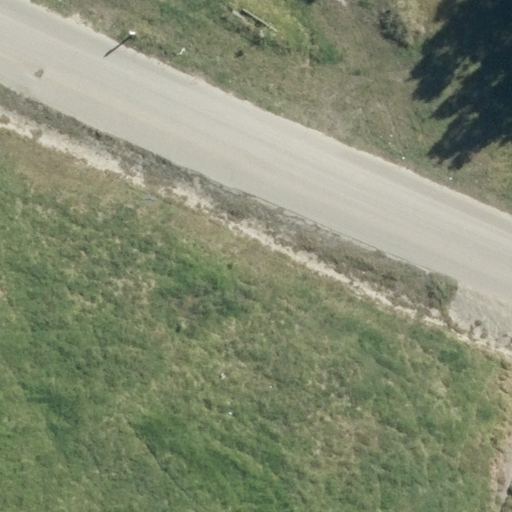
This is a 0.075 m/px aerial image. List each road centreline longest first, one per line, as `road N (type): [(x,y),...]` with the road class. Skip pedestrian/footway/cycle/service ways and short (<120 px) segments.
road 1 (track): [(0,29),(378,228),(385,104),(306,0)]
road 2 (track): [(378,228),(511,268)]
